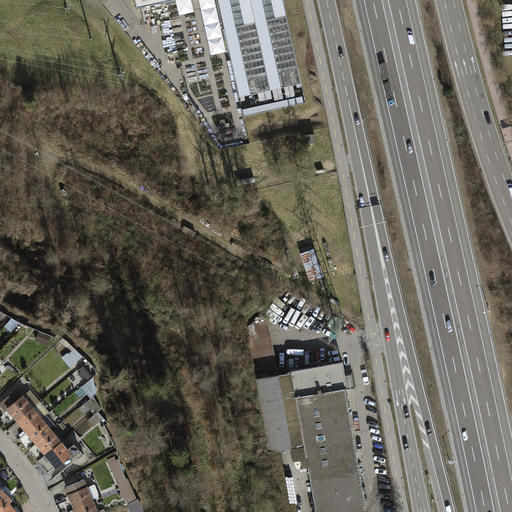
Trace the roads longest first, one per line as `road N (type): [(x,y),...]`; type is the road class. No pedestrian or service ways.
road 1 (track): [(388,333),(297,289),(113,176),(71,159),(51,164),(48,181),(76,231),(154,324),(195,419),(220,511)]
road 2 (motorway): [(368,0),(481,511)]
road 3 (motorway): [(511,501),(401,0)]
road 4 (motorway): [(346,88),(450,511)]
road 5 (primary): [(346,88),(421,511)]
road 6 (primary): [(511,209),(449,0)]
